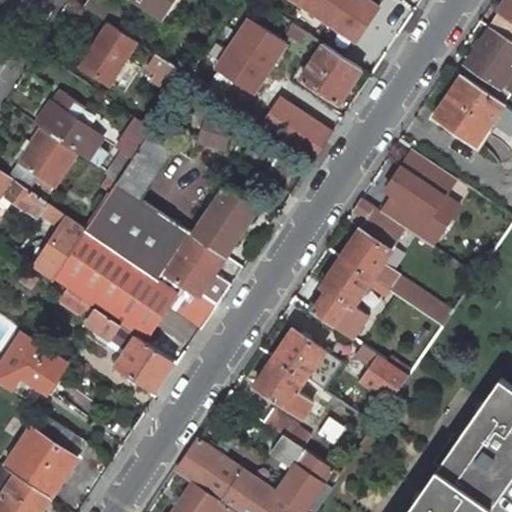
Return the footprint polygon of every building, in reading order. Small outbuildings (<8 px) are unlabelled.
[(102,0),(91,0),(86,7),(109,22),(115,26),(124,14),(102,0)] [(136,0),(162,17),(173,0),(136,0)] [(281,0),(349,46),(376,7),(366,0),(281,0)] [(511,0),(504,0),(500,8),(511,15),(511,0)] [(511,15),(500,8),(489,25),(491,26),(511,40),(511,15)] [(208,74),(253,96),(282,38),(237,16),(208,74)] [(115,26),(109,22),(82,64),(111,83),(138,41),(115,26)] [(511,40),(491,26),(467,63),(481,72),(511,93),(505,102),(511,107),(511,40)] [(362,69),(324,44),(301,77),(315,86),(326,93),(340,103),(362,69)] [(467,63),(460,73),(463,75),(475,82),(481,72),(467,63)] [(475,82),(463,75),(436,115),(477,143),(493,119),(504,102),(475,82)] [(326,93),(315,86),(313,90),(323,97),(326,93)] [(37,123),(43,127),(78,150),(100,166),(109,152),(98,144),(103,136),(76,117),(85,104),(61,88),(53,101),(52,100),(37,123)] [(333,132),(279,97),(262,123),(316,158),(333,132)] [(504,102),(493,119),(511,132),(511,130),(511,107),(505,102),(504,102)] [(234,124),(211,113),(202,135),(224,145),(234,124)] [(153,128),(137,117),(118,144),(135,156),(151,131),(153,128)] [(78,150),(43,127),(20,162),(39,174),(41,170),(57,181),(78,150)] [(174,147),(151,131),(135,156),(119,179),(119,180),(142,196),(174,147)] [(396,191),(382,211),(407,227),(433,245),(452,217),(437,207),(447,193),(458,176),(414,147),(388,186),(396,191)] [(13,177),(0,168),(0,195),(2,192),(13,177)] [(52,204),(17,180),(7,195),(2,192),(0,195),(0,203),(10,210),(16,201),(42,219),(52,204)] [(142,196),(119,180),(87,227),(142,267),(161,280),(194,232),(174,218),(142,196)] [(261,204),(228,182),(194,232),(227,255),(261,204)] [(437,207),(452,217),(461,203),(447,193),(437,207)] [(361,197),(353,209),(398,240),(407,227),(382,211),(361,197)] [(87,227),(68,216),(35,267),(53,279),(56,275),(87,227)] [(112,312),(142,267),(87,227),(56,275),(112,312)] [(361,228),(342,255),(374,277),(393,249),(361,228)] [(227,255),(194,232),(161,280),(178,292),(210,315),(219,302),(232,283),(215,271),(227,255)] [(328,288),(314,309),(335,323),(349,302),(355,305),(369,285),(374,277),(342,255),(322,285),(328,288)] [(161,280),(142,267),(112,312),(110,316),(147,341),(169,306),(178,292),(161,280)] [(374,277),(369,285),(387,297),(392,289),(374,277)] [(419,279),(406,298),(444,324),(457,305),(419,279)] [(89,302),(67,288),(59,299),(81,313),(89,302)] [(210,315),(178,292),(169,306),(201,329),(210,315)] [(110,316),(95,307),(86,321),(111,337),(106,344),(124,356),(118,364),(156,389),(176,360),(153,345),(147,341),(110,316)] [(294,327),(275,355),(307,377),(326,348),(294,327)] [(49,389),(68,360),(21,328),(0,360),(0,380),(9,387),(21,371),(39,383),(49,389)] [(410,374),(364,343),(355,356),(370,365),(360,380),(391,401),(410,374)] [(307,377),(275,355),(256,384),(288,405),(307,377)] [(71,362),(68,360),(49,389),(58,396),(78,366),(71,362)] [(27,399),(39,383),(21,371),(9,387),(27,399)] [(511,385),(501,377),(439,467),(493,505),(511,478),(511,385)] [(274,406),(264,420),(272,426),(284,434),(288,437),(298,422),(274,406)] [(43,410),(33,426),(78,456),(89,440),(43,410)] [(78,456),(33,426),(7,464),(18,472),(52,495),(78,456)] [(310,511),(315,511),(330,490),(321,484),(333,467),(288,437),(284,434),(272,426),(276,447),(273,451),(296,466),(279,491),(310,511)] [(200,437),(177,470),(194,482),(236,510),(238,511),(310,511),(279,491),(200,437)] [(0,491),(3,494),(18,472),(7,464),(4,462),(0,467),(0,491)] [(439,467),(407,511),(488,511),(493,505),(439,467)] [(40,511),(52,495),(18,472),(3,494),(0,498),(0,511),(40,511)] [(194,482),(173,511),(234,511),(236,510),(194,482)]
